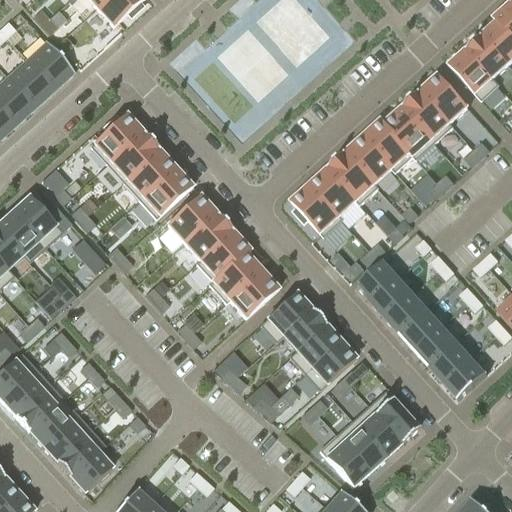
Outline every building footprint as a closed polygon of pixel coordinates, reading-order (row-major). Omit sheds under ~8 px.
[(83,0),(95,13),(110,0),(83,0)] [(143,0),(110,0),(95,13),(112,32),(126,20),(130,23),(142,12),(139,8),(146,2),(143,0)] [(511,9),(510,7),(493,22),(496,25),(497,25),(511,41),(511,9)] [(40,15),(32,22),(40,31),(48,24),(40,15)] [(48,24),(40,31),(48,40),(56,32),(48,24)] [(496,25),(481,39),(508,69),(511,65),(511,41),(497,25),(496,25)] [(7,27),(0,33),(0,36),(6,43),(15,35),(7,27)] [(199,35),(172,61),(180,69),(207,43),(199,35)] [(481,39),(465,54),(492,84),(493,83),(508,69),(481,39)] [(65,41),(56,49),(64,58),(73,50),(65,41)] [(45,47),(25,64),(53,95),(73,78),(74,77),(45,45),(44,46),(45,47)] [(465,54),(448,69),(481,106),(499,90),(493,83),(492,84),(465,54)] [(25,64),(6,82),(34,113),(53,95),(25,64)] [(438,79),(419,95),(449,129),(450,128),(468,112),(438,79)] [(6,82),(0,87),(0,115),(14,131),(34,113),(6,82)] [(419,95),(401,112),(435,148),(453,132),(450,128),(449,129),(419,95)] [(384,127),(383,128),(414,161),(413,162),(416,165),(435,148),(401,112),(384,127)] [(0,115),(0,143),(14,131),(0,115)] [(99,143),(89,152),(106,170),(143,137),(126,118),(119,125),(115,121),(103,132),(106,136),(99,143)] [(381,123),(362,140),(393,173),(392,174),(395,178),(413,162),(414,161),(383,128),(384,127),(381,123)] [(143,137),(106,170),(122,188),(159,155),(143,137)] [(362,140),(345,156),(375,190),(376,189),(392,174),(393,173),(362,140)] [(482,147),(473,155),(480,163),(489,155),(482,147)] [(159,155),(122,188),(138,206),(175,172),(159,155)] [(473,155),(464,163),(471,171),(480,163),(473,155)] [(345,156),(327,172),(357,206),(356,206),(360,210),(379,192),(376,189),(375,190),(345,156)] [(175,172),(138,206),(155,224),(192,191),(175,172)] [(327,172),(309,189),(339,222),(340,221),(356,206),(357,206),(327,172)] [(446,179),(437,187),(444,195),(453,187),(446,179)] [(437,187),(428,195),(436,203),(444,195),(437,187)] [(309,189),(290,205),(297,212),(293,216),(304,228),(308,225),(324,242),(343,225),(340,221),(339,222),(309,189)] [(55,200),(54,201),(62,210),(70,202),(62,193),(55,200)] [(199,200),(166,230),(183,248),(216,218),(199,200)] [(28,201),(11,216),(45,253),(71,229),(54,211),(45,219),(28,201)] [(78,211),(70,219),(78,227),(86,220),(78,211)] [(410,211),(402,219),(409,227),(418,219),(410,211)] [(11,216),(0,226),(0,235),(22,260),(21,261),(28,268),(29,267),(45,253),(11,216)] [(216,218),(183,248),(198,265),(199,266),(232,236),(216,218)] [(86,220),(78,227),(86,236),(95,229),(86,220)] [(122,222),(109,233),(117,243),(131,231),(122,222)] [(396,231),(387,239),(395,247),(404,239),(396,231)] [(0,235),(0,267),(6,275),(7,274),(21,261),(22,260),(0,235)] [(198,265),(195,268),(196,269),(211,286),(212,287),(245,257),(246,258),(249,255),(232,236),(199,266),(198,265)] [(424,244),(415,251),(423,260),(432,252),(424,244)] [(378,247),(369,255),(377,263),(386,255),(378,247)] [(115,252),(107,259),(115,268),(123,261),(115,252)] [(369,255),(360,263),(368,271),(377,263),(369,255)] [(338,256),(330,264),(335,270),(343,262),(338,256)] [(211,286),(207,289),(208,290),(224,308),(225,309),(228,306),(228,305),(261,275),(246,258),(245,257),(212,287),(211,286)] [(491,257),(482,265),(489,273),(498,265),(491,257)] [(438,260),(430,267),(438,276),(446,268),(438,260)] [(123,261),(115,268),(123,277),(131,269),(123,261)] [(383,265),(355,291),(371,308),(399,282),(383,265)] [(482,265),(473,273),(480,281),(489,273),(482,265)] [(0,267),(0,293),(13,282),(13,281),(7,274),(6,275),(0,267)] [(446,268),(438,276),(446,284),(454,277),(446,268)] [(261,275),(228,305),(228,306),(245,323),(278,293),(261,275)] [(399,282),(371,308),(385,324),(413,298),(399,282)] [(152,292),(144,300),(152,309),(160,301),(152,292)] [(467,292),(459,299),(467,308),(475,300),(467,292)] [(68,293),(59,301),(66,309),(75,301),(68,293)] [(296,297),(259,330),(274,347),(275,348),(282,341),(281,341),(311,314),(296,297)] [(413,298),(385,324),(400,340),(428,314),(413,298)] [(475,300),(467,308),(475,316),(483,309),(475,300)] [(59,301),(50,309),(57,317),(66,309),(59,301)] [(160,301),(152,309),(160,318),(168,310),(160,301)] [(511,301),(497,315),(511,332),(511,301)] [(311,314),(281,341),(282,341),(295,356),(296,357),(325,330),(311,314)] [(428,314),(400,340),(414,356),(442,330),(428,314)] [(36,322),(27,330),(34,338),(43,330),(36,322)] [(496,324),(488,331),(496,340),(504,332),(496,324)] [(184,328),(176,335),(184,344),(192,337),(184,328)] [(27,330),(18,338),(26,346),(34,338),(27,330)] [(295,356),(288,362),(289,363),(303,379),(340,346),(325,330),(296,357),(295,356)] [(442,330),(414,356),(429,372),(457,346),(442,330)] [(504,332),(496,340),(504,349),(511,341),(504,332)] [(60,336),(52,344),(60,353),(68,345),(60,336)] [(192,337),(184,344),(192,353),(200,346),(192,337)] [(68,345),(60,353),(68,361),(76,354),(68,345)] [(166,374),(176,383),(194,364),(172,345),(168,350),(178,360),(166,374)] [(340,346),(303,379),(318,396),(355,363),(340,346)] [(457,346),(429,372),(443,388),(471,362),(457,346)] [(4,351),(0,354),(0,364),(2,367),(11,359),(4,351)] [(21,358),(0,377),(0,406),(36,374),(21,358)] [(471,362),(443,388),(458,404),(457,404),(458,405),(487,379),(486,378),(485,378),(471,362)] [(87,366),(79,374),(87,383),(95,375),(87,366)] [(227,373),(220,381),(229,389),(236,381),(227,373)] [(36,374),(0,406),(14,422),(49,390),(36,374)] [(149,408),(163,396),(144,374),(130,386),(149,408)] [(95,375),(87,383),(95,392),(103,384),(95,375)] [(350,375),(341,383),(349,391),(358,383),(350,375)] [(236,381),(229,389),(238,397),(245,389),(236,381)] [(341,383),(333,391),(340,399),(349,391),(341,383)] [(49,390),(14,422),(28,437),(63,405),(49,390)] [(384,396),(367,411),(401,448),(400,449),(418,433),(390,402),(384,396)] [(115,397),(106,404),(114,413),(123,406),(115,397)] [(277,402),(269,410),(278,418),(289,408),(281,399),(277,402)] [(260,402),(252,410),(261,418),(269,410),(260,402)] [(318,404),(310,412),(317,420),(326,412),(318,404)] [(63,405),(28,437),(41,452),(77,420),(63,405)] [(123,406),(114,413),(123,422),(131,415),(123,406)] [(269,410),(261,418),(270,426),(278,418),(269,410)] [(367,411),(351,426),(384,462),(400,449),(401,448),(367,411)] [(310,412),(301,420),(308,428),(317,420),(310,412)] [(77,420),(41,452),(55,467),(90,435),(77,420)] [(136,421),(128,428),(136,437),(144,430),(136,421)] [(351,426),(335,440),(368,477),(384,462),(351,426)] [(90,435),(55,467),(69,482),(97,456),(98,457),(105,451),(104,450),(90,435)] [(335,440),(318,455),(352,492),(368,477),(335,440)] [(97,456),(69,482),(83,498),(111,472),(98,457),(97,456)] [(179,462),(172,470),(180,478),(188,470),(179,462)] [(300,475),(293,484),(301,492),(309,483),(300,475)] [(195,476),(188,485),(197,493),(204,484),(195,476)] [(4,482),(0,485),(0,511),(2,511),(18,498),(4,482)] [(204,484),(197,493),(205,500),(213,492),(204,484)] [(293,484),(285,493),(293,501),(301,492),(293,484)] [(136,494),(119,511),(150,511),(153,509),(137,495),(137,494),(136,494)] [(339,497),(325,511),(357,511),(340,496),(339,497)] [(31,511),(18,498),(2,511),(31,511)] [(482,511),(472,503),(471,504),(472,504),(464,511),(482,511)]
